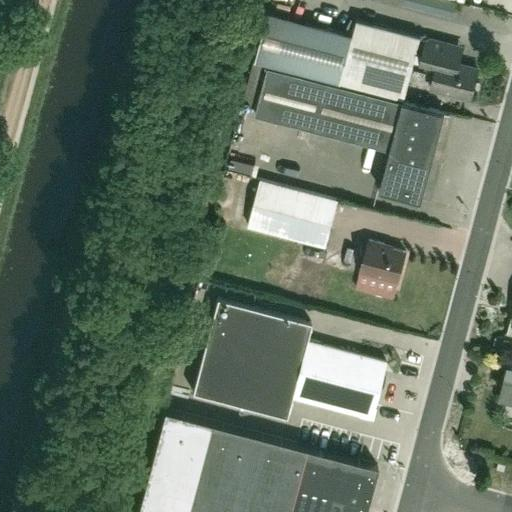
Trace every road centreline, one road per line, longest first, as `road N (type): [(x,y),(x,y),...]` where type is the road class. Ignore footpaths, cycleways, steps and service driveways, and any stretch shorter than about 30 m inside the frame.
road 1 (unclassified): [(1,511),(150,0)]
road 2 (tertiary): [(419,481),(511,131)]
road 3 (track): [(0,160),(43,0)]
